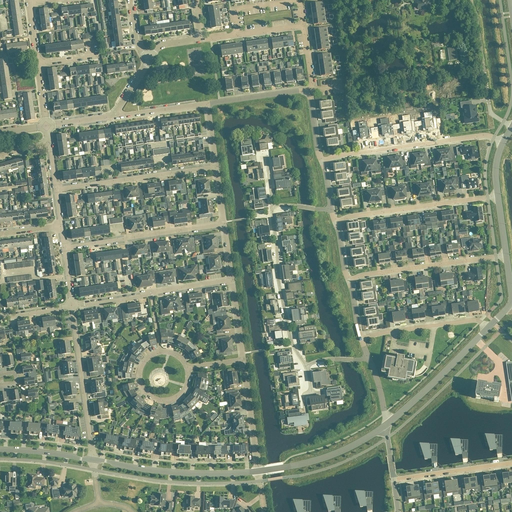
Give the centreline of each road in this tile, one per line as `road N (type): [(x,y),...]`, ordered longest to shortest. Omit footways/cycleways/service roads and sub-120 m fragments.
road 1 (residential): [(502,143),(483,136),(322,162)]
road 2 (tertiary): [(93,460),(197,474),(258,471)]
road 3 (residential): [(497,196),(335,223)]
road 4 (residential): [(54,189),(215,166)]
road 5 (residential): [(62,247),(223,224)]
road 6 (residential): [(505,256),(348,281)]
road 7 (residential): [(272,215),(290,342),(306,366)]
road 8 (residential): [(93,460),(71,306)]
road 9 (residential): [(511,128),(490,114),(476,18),(465,0)]
road 10 (tertiary): [(385,425),(486,329)]
road 11 (tertiary): [(258,471),(324,458),(385,425)]
road 12 (residential): [(486,329),(471,320),(360,339)]
road 13 (residential): [(393,480),(511,464)]
